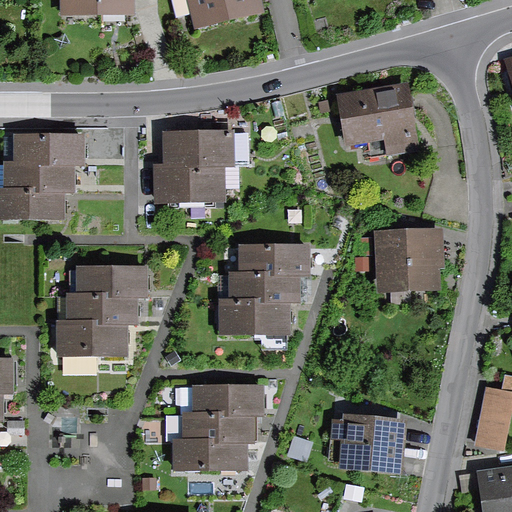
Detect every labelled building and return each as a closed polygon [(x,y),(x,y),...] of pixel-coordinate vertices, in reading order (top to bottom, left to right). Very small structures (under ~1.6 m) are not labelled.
[(68,0),(68,12),(102,11),(102,5),(126,5),(125,0),(68,0)] [(193,0),(199,23),(257,9),(255,0),(193,0)] [(404,89),(341,99),(347,142),(376,138),(379,157),(414,152),(404,89)] [(89,156),(125,154),(123,125),(88,126),(89,156)] [(166,135),(167,168),(239,166),(247,166),(247,135),(231,135),(231,134),(166,135)] [(82,138),(17,138),(17,166),(72,166),(82,166),(82,138)] [(7,192),(62,193),(72,193),(72,166),(17,166),(7,166),(7,192)] [(157,168),(157,201),(222,200),(222,190),(239,190),(239,166),(167,168),(157,168)] [(7,192),(0,192),(0,220),(62,221),(62,193),(7,192)] [(438,239),(385,241),(386,285),(430,283),(430,265),(438,264),(438,239)] [(242,248),(242,275),(297,276),(307,276),(307,248),(242,248)] [(80,271),(69,271),(69,297),(135,298),(145,298),(145,270),(80,270),(80,271)] [(232,275),(232,303),(287,303),(296,303),(297,276),(242,275),(232,275)] [(69,297),(69,324),(125,324),(135,324),(135,298),(69,297)] [(232,303),(222,303),(222,335),(287,336),(287,303),(232,303)] [(69,324),(60,324),(60,357),(124,357),(125,324),(69,324)] [(0,361),(0,393),(0,394),(10,394),(10,361),(0,361)] [(180,389),(180,416),(251,416),(261,416),(261,389),(180,389)] [(487,391),(477,445),(500,449),(510,396),(487,391)] [(251,416),(180,416),(171,416),(171,443),(176,443),(241,443),(251,443),(251,416)] [(395,467),(398,428),(334,422),(330,461),(395,467)] [(241,443),(176,443),(176,471),(241,471),(241,443)] [(511,511),(511,472),(480,476),(485,511),(511,511)]
